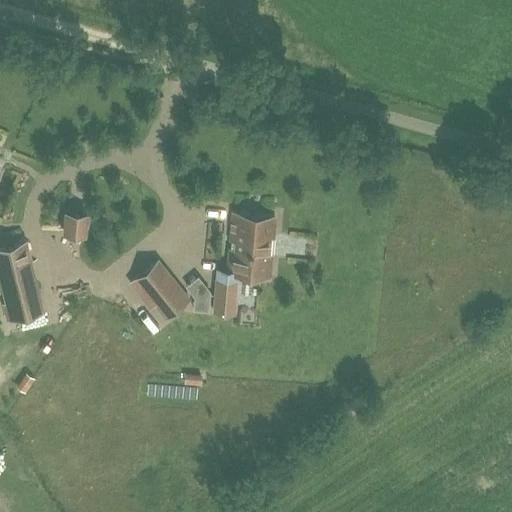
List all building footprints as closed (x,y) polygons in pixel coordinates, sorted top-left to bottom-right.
[(66,211),(64,233),(87,235),(88,213),(66,211)] [(274,216),(234,212),(228,272),(269,275),(271,255),(268,254),(269,236),(272,236),(274,216)] [(43,309),(26,241),(0,247),(0,277),(10,316),(7,317),(7,318),(43,309)] [(158,260),(131,282),(150,306),(154,303),(165,316),(188,297),(158,260)] [(234,313),(237,279),(216,277),(213,311),(234,313)] [(17,386),(25,392),(34,378),(26,373),(17,386)] [(184,383),(201,384),(201,374),(185,373),(184,383)]
